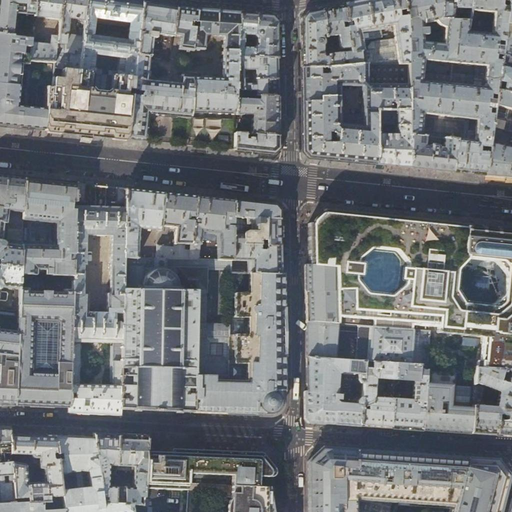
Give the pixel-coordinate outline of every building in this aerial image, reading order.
[(0,0),(0,34),(31,38),(32,34),(33,16),(34,0),(0,0)] [(34,0),(33,16),(59,20),(61,0),(34,0)] [(61,0),(59,20),(57,37),(54,63),(54,68),(61,69),(79,71),(84,26),(79,25),(78,34),(66,32),(68,16),(82,18),(81,20),(82,21),(84,21),(86,0),(61,0)] [(112,75),(133,78),(136,56),(141,2),(124,0),(86,0),(84,21),(84,26),(79,71),(90,73),(101,74),(102,70),(94,69),(96,55),(118,58),(117,72),(109,71),(108,75),(112,75)] [(370,0),(344,5),(346,23),(351,54),(358,53),(356,31),(393,26),(394,40),(369,44),(365,49),(365,52),(366,65),(408,64),(407,20),(406,16),(401,16),(400,12),(406,11),(404,0),(370,0)] [(455,21),(452,20),(440,21),(439,0),(404,0),(406,11),(406,16),(407,20),(408,64),(407,111),(407,135),(408,135),(424,137),(425,137),(430,137),(443,139),(449,76),(422,74),(423,60),(451,63),(455,21)] [(471,0),(439,0),(440,21),(452,20),(452,10),(450,9),(452,7),(455,9),(457,9),(457,12),(461,14),(462,14),(463,17),(461,17),(461,20),(468,21),(470,11),(471,0)] [(471,0),(470,11),(493,13),(491,34),(467,32),(469,20),(468,21),(461,20),(455,21),(451,63),(475,65),(474,75),(498,77),(498,76),(492,75),(493,70),(498,71),(500,56),(502,47),(496,47),(496,41),(502,42),(505,24),(507,7),(501,6),(501,1),(508,2),(508,0),(471,0)] [(172,35),(175,7),(159,5),(141,2),(136,56),(149,57),(166,60),(169,57),(172,35)] [(333,8),(321,10),(326,44),(327,50),(329,68),(361,65),(360,53),(358,53),(351,54),(346,23),(344,5),(333,8)] [(186,8),(175,7),(172,35),(181,36),(179,50),(192,52),(193,50),(197,10),(186,8)] [(219,11),(197,10),(193,50),(204,50),(204,49),(203,49),(204,35),(224,37),(223,52),(222,52),(222,80),(192,78),(191,111),(235,113),(235,95),(236,57),(239,13),(219,11)] [(326,44),(321,10),(311,12),(306,13),(301,19),(301,38),(301,69),(329,68),(327,50),(321,51),(321,46),(322,45),(323,43),(326,44)] [(277,38),(277,21),(272,16),(256,15),(239,13),(236,57),(277,59),(277,38)] [(511,25),(505,24),(502,42),(502,47),(500,56),(511,58),(511,25)] [(29,61),(31,38),(0,34),(0,59),(27,61),(29,61)] [(35,34),(32,34),(31,38),(29,61),(54,63),(57,37),(51,36),(50,45),(34,43),(35,34)] [(146,81),(149,57),(136,56),(133,78),(132,90),(137,90),(137,96),(131,95),(127,139),(145,141),(148,114),(172,116),(190,117),(191,111),(192,78),(192,77),(180,77),(180,83),(146,81)] [(511,81),(511,76),(511,58),(500,56),(498,71),(498,76),(498,77),(496,91),(511,94),(511,81)] [(235,95),(243,96),(259,96),(278,97),(277,78),(277,59),(236,57),(235,95)] [(0,84),(18,86),(20,64),(27,64),(27,61),(0,59),(0,84)] [(361,65),(329,68),(301,69),(302,110),(303,152),(308,158),(330,160),(341,161),(375,164),(375,111),(407,111),(408,64),(366,65),(361,65)] [(90,73),(79,71),(61,69),(60,80),(53,79),(52,88),(46,88),(45,109),(46,109),(43,131),(85,135),(127,139),(131,95),(126,95),(127,90),(132,90),(133,78),(112,75),(110,91),(106,95),(92,93),(89,89),(90,73)] [(496,91),(498,77),(474,75),(474,79),(462,77),(463,75),(450,73),(449,76),(443,139),(455,140),(452,172),(468,174),(484,175),(487,153),(478,152),(479,147),(488,148),(491,128),(496,91)] [(43,131),(46,109),(45,109),(16,107),(18,86),(0,84),(0,126),(33,129),(43,131)] [(511,94),(496,91),(491,128),(498,129),(511,132),(511,94)] [(252,115),(252,135),(278,136),(278,118),(278,97),(259,96),(259,101),(243,100),(243,96),(235,95),(235,113),(235,114),(252,115)] [(408,168),(409,168),(408,135),(407,135),(407,111),(375,111),(375,164),(391,166),(408,168)] [(221,135),(221,118),(191,120),(192,139),(216,138),(217,145),(229,144),(229,134),(221,135)] [(495,138),(498,129),(491,128),(488,148),(487,153),(484,175),(511,178),(511,177),(511,134),(511,137),(511,143),(509,151),(490,146),(490,142),(495,138)] [(245,138),(245,135),(234,134),(234,150),(258,153),(273,154),(278,149),(278,136),(252,135),(252,138),(245,138)] [(422,147),(424,137),(408,135),(409,168),(431,170),(452,172),(455,140),(443,139),(442,149),(436,148),(436,146),(429,145),(429,148),(422,147)] [(0,222),(22,225),(22,219),(24,179),(4,177),(0,176),(0,222)] [(46,181),(24,179),(22,219),(55,223),(55,246),(21,245),(20,268),(20,274),(38,274),(38,270),(50,270),(50,275),(72,276),(75,184),(46,181)] [(68,413),(94,414),(119,416),(119,410),(123,258),(125,189),(101,187),(75,184),(72,276),(72,285),(71,291),(68,408),(68,413)] [(144,191),(125,189),(123,258),(136,258),(136,245),(138,229),(158,231),(159,226),(162,193),(144,191)] [(180,195),(162,193),(159,226),(175,227),(173,247),(157,245),(155,259),(189,259),(192,226),(189,225),(190,221),(187,221),(188,220),(193,220),(195,196),(180,195)] [(216,198),(195,196),(193,220),(192,226),(189,259),(197,260),(199,240),(200,240),(201,232),(217,234),(216,242),(218,242),(217,260),(230,260),(231,244),(232,218),(233,200),(216,198)] [(233,200),(232,218),(279,220),(279,219),(279,210),(274,205),(274,204),(251,202),(233,200)] [(511,229),(466,224),(466,225),(450,223),(410,219),(369,214),(338,211),(322,209),(321,209),(322,212),(319,214),(315,217),(313,219),(311,223),(308,223),(307,223),(308,236),(309,255),(309,265),(304,266),(305,283),(305,308),(306,322),(337,325),(357,326),(376,328),(426,331),(427,328),(435,328),(435,334),(483,338),(481,369),(511,371),(511,229)] [(280,231),(279,220),(232,218),(231,244),(280,246),(280,231)] [(0,265),(20,268),(21,245),(22,225),(0,222),(0,265)] [(280,259),(280,246),(231,244),(230,260),(247,261),(247,274),(280,275),(280,259)] [(136,258),(123,258),(119,410),(120,410),(133,410),(133,411),(137,411),(137,409),(140,409),(140,408),(148,409),(148,410),(151,410),(151,409),(161,409),(160,410),(163,410),(163,409),(171,410),(171,411),(175,411),(175,412),(179,413),(179,412),(193,413),(193,376),(226,376),(228,325),(204,324),(206,270),(230,270),(230,260),(217,260),(197,260),(189,259),(155,259),(136,258)] [(0,300),(5,301),(7,299),(7,294),(6,292),(1,292),(1,288),(14,289),(13,311),(18,311),(19,288),(20,274),(20,268),(0,265),(0,300)] [(283,275),(280,275),(247,274),(230,273),(228,325),(226,376),(226,390),(255,391),(253,415),(253,416),(268,416),(272,416),(276,414),(279,412),(281,409),(282,405),(282,404),(283,391),(284,391),(284,385),(283,358),(283,331),(283,297),(283,275)] [(68,408),(71,291),(63,290),(63,293),(27,291),(27,288),(19,288),(18,311),(18,322),(17,332),(0,330),(0,404),(42,407),(68,408)] [(334,360),(337,325),(306,322),(306,330),(306,349),(306,358),(325,359),(330,360),(334,360)] [(426,366),(428,332),(426,331),(376,328),(357,326),(355,361),(364,362),(371,362),(395,364),(419,365),(422,365),(426,366)] [(325,363),(325,359),(306,358),(306,391),(305,391),(303,392),(304,418),(307,423),(334,425),(334,424),(359,426),(361,410),(361,406),(361,398),(359,398),(356,401),(356,404),(339,404),(339,395),(335,395),(337,374),(340,372),(358,373),(358,380),(359,383),(362,384),(363,368),(364,362),(355,361),(334,360),(330,360),(330,363),(325,363)] [(394,379),(395,364),(371,362),(371,369),(369,371),(367,371),(366,370),(366,369),(366,368),(365,368),(364,368),(363,368),(362,384),(361,398),(361,406),(367,406),(367,410),(361,410),(359,426),(378,427),(391,428),(393,400),(373,399),(374,378),(394,379)] [(418,368),(419,365),(395,364),(394,379),(414,381),(412,401),(393,400),(391,428),(407,430),(422,431),(423,413),(416,412),(416,410),(423,410),(425,372),(426,366),(422,365),(422,371),(421,371),(421,370),(420,370),(420,369),(419,368),(418,368)] [(511,371),(481,369),(474,369),(473,388),(470,434),(497,436),(511,437),(511,371)] [(470,434),(473,388),(454,387),(454,374),(425,372),(423,410),(423,413),(422,431),(430,431),(456,433),(470,434)] [(225,414),(226,390),(226,376),(193,376),(193,413),(207,413),(225,414)] [(226,390),(225,414),(238,415),(253,415),(255,391),(226,390)] [(0,429),(0,462),(12,462),(10,435),(10,430),(2,430),(0,429)] [(116,466),(118,434),(107,434),(93,433),(94,439),(100,494),(101,500),(101,503),(114,504),(115,487),(107,487),(108,465),(116,466)] [(132,435),(118,434),(116,466),(116,470),(133,471),(132,488),(115,487),(114,504),(131,505),(137,505),(138,497),(143,498),(144,489),(146,451),(147,436),(132,435)] [(55,437),(35,436),(10,435),(12,462),(14,498),(28,498),(28,503),(42,503),(47,502),(62,501),(61,491),(58,466),(57,460),(54,460),(52,458),(52,454),(56,453),(55,437)] [(76,438),(55,437),(56,453),(57,460),(58,466),(64,465),(64,466),(69,466),(69,465),(80,466),(86,469),(86,468),(87,468),(90,488),(61,491),(62,501),(63,511),(131,511),(131,505),(114,504),(101,503),(101,500),(96,500),(95,495),(100,494),(94,439),(76,438)] [(339,511),(340,498),(356,502),(356,500),(386,502),(386,485),(356,483),(357,451),(337,449),(321,448),(307,462),(307,467),(307,485),(307,506),(307,511),(339,511)] [(164,453),(146,451),(144,489),(187,491),(187,483),(267,487),(275,488),(274,478),(274,467),(260,453),(243,452),(213,451),(171,449),(171,453),(164,453)] [(454,507),(466,458),(437,456),(396,453),(366,451),(357,451),(356,483),(386,485),(386,502),(454,507)] [(499,511),(504,494),(508,477),(497,460),(487,460),(466,458),(454,507),(452,511),(499,511)] [(14,498),(12,462),(0,462),(0,504),(15,504),(14,498)] [(268,493),(267,487),(187,483),(187,491),(186,511),(269,511),(268,507),(270,507),(269,504),(268,504),(266,494),(268,493)] [(355,511),(356,502),(340,498),(339,511),(355,511)] [(42,503),(28,503),(15,504),(0,504),(0,511),(63,511),(62,501),(47,502),(42,503)]
